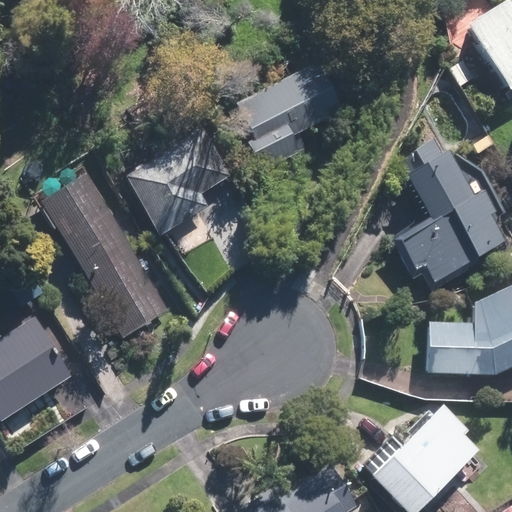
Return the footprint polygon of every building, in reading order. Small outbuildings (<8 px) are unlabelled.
[(511,82),(511,19),(500,0),(498,0),(458,25),(500,90),(511,82)] [(475,78),(460,58),(445,69),(460,89),(475,78)] [(266,169),(305,149),(297,134),(344,109),(319,61),(237,103),(255,137),(251,140),(266,169)] [(232,174),(205,129),(175,147),(129,175),(165,232),(210,205),(202,193),(232,174)] [(431,218),(393,240),(415,278),(425,273),(435,290),(481,263),(478,259),(508,241),(494,215),(498,212),(486,191),(474,197),(448,152),(445,154),(437,141),(399,163),(431,218)] [(42,199),(123,336),(169,309),(88,172),(42,199)] [(233,177),(205,194),(220,219),(248,202),(233,177)] [(511,285),(475,302),(475,326),(432,325),(429,374),(490,376),(511,365),(511,285)] [(0,415),(3,420),(73,375),(35,317),(0,338),(0,415)] [(463,433),(438,407),(401,444),(390,434),(358,466),(369,477),(365,481),(396,511),(413,511),(454,473),(466,485),(484,468),(471,454),(473,452),(458,437),(463,433)] [(485,461),(510,488),(511,486),(511,459),(500,448),(485,461)] [(342,511),(342,510),(357,500),(337,469),(322,478),(320,475),(280,499),(278,495),(275,497),(270,489),(234,511),(342,511)]
